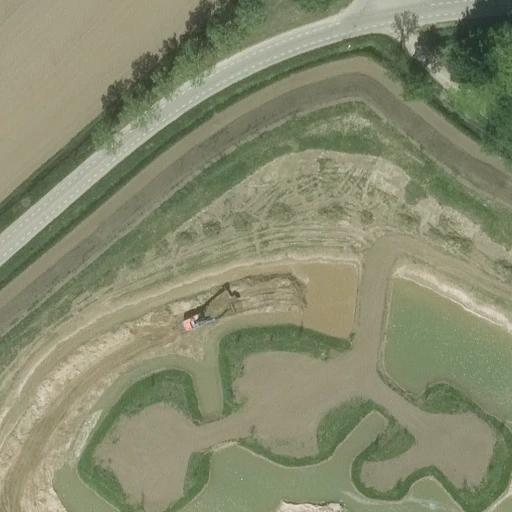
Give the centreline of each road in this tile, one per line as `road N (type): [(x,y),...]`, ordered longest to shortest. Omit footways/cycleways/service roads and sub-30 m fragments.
road 1 (unclassified): [(0,252),(128,140),(209,82),(276,50),(388,18)]
road 2 (unclassified): [(511,1),(388,18)]
